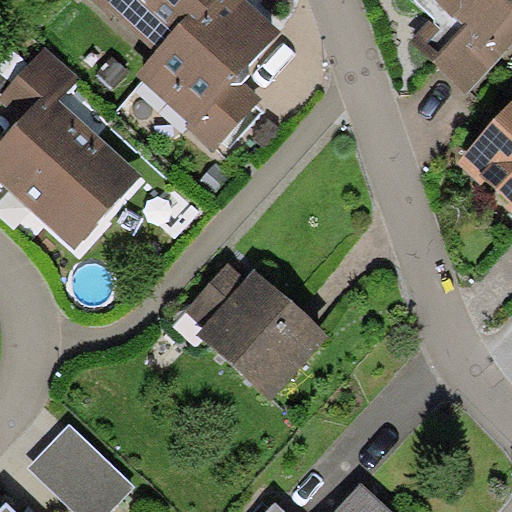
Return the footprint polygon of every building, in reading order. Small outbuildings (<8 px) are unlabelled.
[(104,10),(113,0),(88,0),(105,15),(107,13),(104,10)] [(113,0),(104,10),(107,13),(156,58),(190,21),(197,27),(221,0),(113,0)] [(282,37),(241,0),(221,0),(197,27),(190,21),(156,58),(136,79),(195,132),(241,82),(282,37)] [(511,0),(417,0),(415,3),(434,21),(411,45),(468,97),(511,48),(511,0)] [(2,98),(26,120),(49,95),(59,104),(81,79),(46,48),(2,98)] [(261,102),(241,82),(195,132),(215,152),(261,102)] [(26,120),(0,148),(0,181),(77,252),(142,180),(59,104),(49,95),(26,120)] [(511,107),(458,166),(511,215),(511,107)] [(271,404),(329,340),(254,272),(249,278),(231,262),(186,311),(205,329),(197,337),(271,404)] [(28,470),(72,511),(112,511),(134,489),(69,427),(28,470)] [(282,511),(275,506),(269,511),(388,511),(361,487),(338,511),(282,511)]
